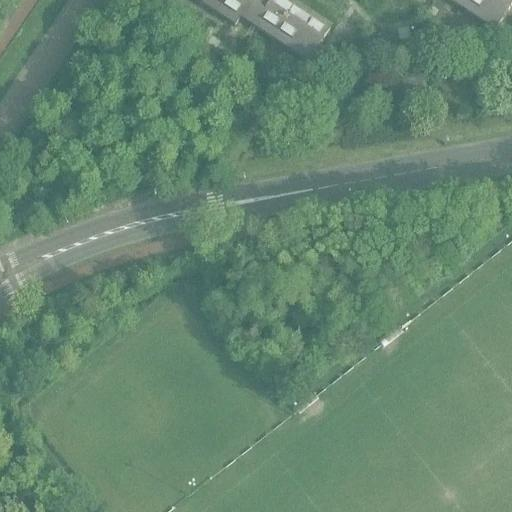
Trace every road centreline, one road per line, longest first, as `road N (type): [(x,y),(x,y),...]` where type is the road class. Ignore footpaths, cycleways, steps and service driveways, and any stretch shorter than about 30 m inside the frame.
road 1 (primary): [(0,276),(174,215),(511,156)]
road 2 (unclassified): [(0,132),(88,0)]
